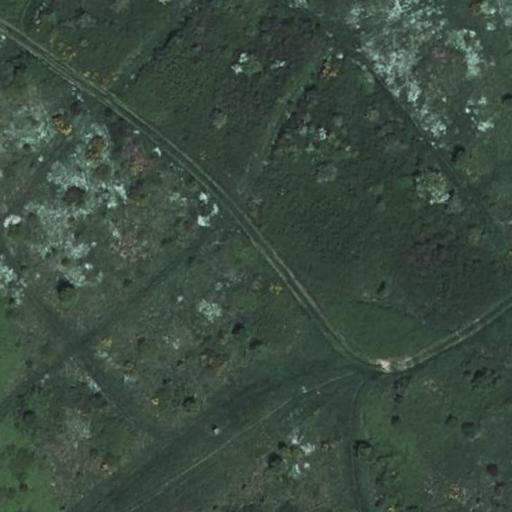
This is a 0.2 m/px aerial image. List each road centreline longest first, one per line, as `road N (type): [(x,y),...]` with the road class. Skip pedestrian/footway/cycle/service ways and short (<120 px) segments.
road 1 (track): [(511,298),(416,364),(347,357),(290,262),(220,177),(149,117),(0,17)]
road 2 (track): [(276,0),(376,79),(409,120),(498,237),(511,298)]
